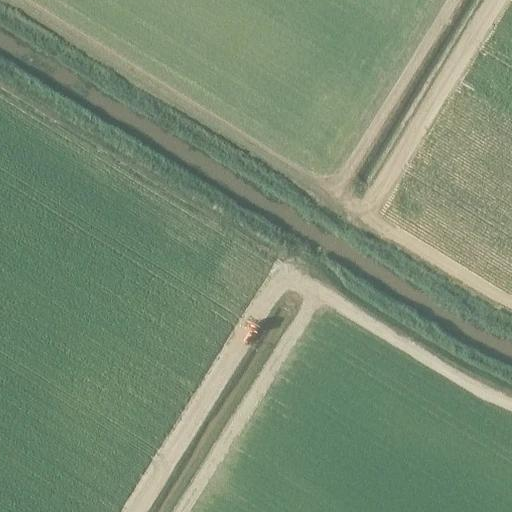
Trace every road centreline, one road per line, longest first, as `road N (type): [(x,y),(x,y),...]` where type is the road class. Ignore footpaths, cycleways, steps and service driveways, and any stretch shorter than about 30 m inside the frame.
road 1 (track): [(511,402),(286,276),(140,511)]
road 2 (track): [(511,305),(345,204)]
